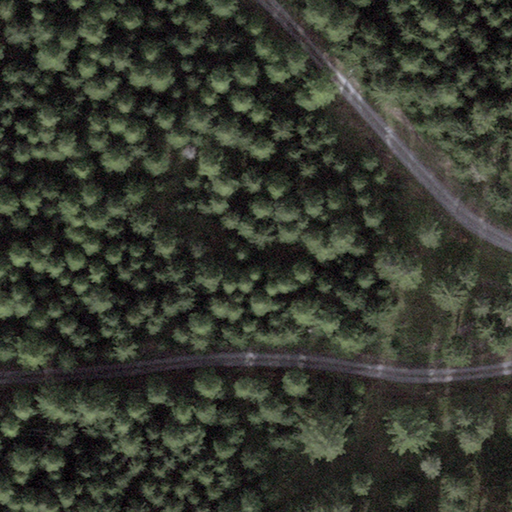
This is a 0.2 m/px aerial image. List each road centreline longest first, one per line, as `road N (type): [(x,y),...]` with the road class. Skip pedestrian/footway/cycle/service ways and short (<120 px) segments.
road 1 (track): [(511,367),(416,377),(267,360),(0,373)]
road 2 (track): [(264,0),(439,195),(511,248)]
